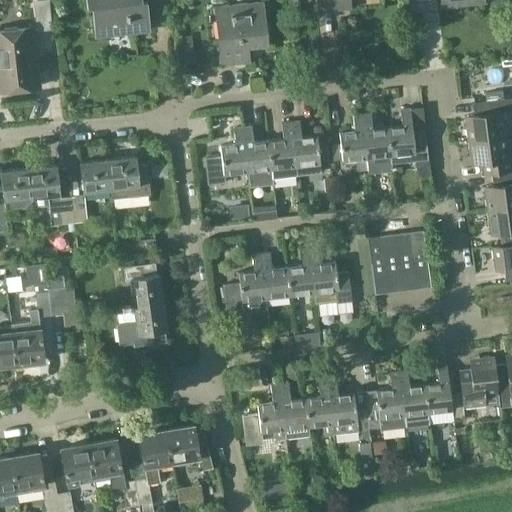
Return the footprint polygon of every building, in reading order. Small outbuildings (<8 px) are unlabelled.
[(49,0),(34,0),(37,28),(53,27),(49,0)] [(95,35),(149,30),(145,0),(86,0),(87,8),(92,7),(95,35)] [(350,0),(315,0),(317,11),(351,8),(350,0)] [(246,47),(266,45),(262,3),(215,8),(222,65),(248,62),(246,47)] [(0,90),(9,90),(12,92),(23,90),(25,88),(38,86),(31,27),(18,29),(16,27),(5,28),(3,30),(0,30),(0,90)] [(180,49),(182,65),(195,63),(193,47),(180,49)] [(503,91),(485,93),(486,101),(504,98),(503,91)] [(511,106),(511,97),(508,98),(504,98),(486,101),(472,102),(474,114),(465,115),(468,139),(506,135),(503,111),(511,109),(511,106)] [(402,125),(387,126),(391,162),(428,158),(425,130),(413,131),(410,108),(400,109),(402,125)] [(371,112),(362,113),(368,169),(379,168),(378,156),(390,155),(387,126),(373,128),(371,112)] [(362,113),(353,115),(354,130),(339,132),(340,142),(342,159),(342,160),(356,159),(357,170),(368,169),(362,113)] [(224,173),(247,170),(242,127),(240,114),(232,115),(236,143),(220,145),(221,155),(205,157),(208,183),(225,181),(224,173)] [(300,121),(291,122),(297,175),(321,172),(317,134),(301,136),(300,121)] [(295,165),(291,122),(282,123),(283,138),(268,140),(271,167),(295,165)] [(252,126),(242,127),(247,170),(249,182),(260,181),(258,169),(271,167),(268,140),(254,141),(252,126)] [(511,157),(509,158),(506,135),(468,139),(471,164),(481,162),(482,174),(491,173),(511,170),(511,157)] [(340,142),(331,143),(333,160),(342,159),(340,142)] [(328,143),(320,144),(321,160),(329,159),(328,143)] [(135,156),(108,159),(111,189),(112,198),(150,194),(147,164),(137,165),(135,156)] [(111,189),(108,159),(80,162),(84,192),(111,189)] [(56,164),(28,167),(33,207),(49,205),(51,225),(74,222),(71,196),(60,197),(56,164)] [(33,207),(28,167),(1,170),(5,204),(0,204),(0,230),(7,230),(6,217),(18,215),(18,208),(33,207)] [(511,170),(491,173),(493,185),(484,186),(487,210),(511,206),(511,170)] [(87,221),(84,195),(71,196),(74,222),(87,221)] [(288,201),(276,202),(277,216),(289,215),(288,201)] [(248,204),(229,206),(231,219),(249,217),(248,204)] [(511,206),(487,210),(490,234),(500,233),(501,245),(511,243),(511,206)] [(427,258),(423,230),(409,232),(413,260),(427,258)] [(413,260),(409,232),(396,233),(400,261),(413,260)] [(400,261),(396,233),(382,235),(386,263),(400,261)] [(386,263),(382,235),(368,237),(371,265),(386,263)] [(156,236),(118,241),(119,253),(157,249),(156,236)] [(511,243),(501,245),(492,246),(495,270),(504,269),(506,280),(511,279),(511,243)] [(318,247),(309,248),(314,291),(315,300),(350,296),(347,270),(336,272),(335,261),(320,262),(318,247)] [(314,291),(309,248),(300,249),(302,264),(287,266),(290,294),(314,291)] [(270,252),(261,253),(266,296),(290,294),(287,266),(272,268),(270,252)] [(266,296),(261,253),(252,254),(254,270),(238,271),(240,282),(224,284),(226,309),(243,307),(242,299),(266,296)] [(431,286),(427,258),(413,260),(417,288),(431,286)] [(417,288),(413,260),(400,261),(404,290),(417,288)] [(404,290),(400,261),(386,263),(390,291),(404,290)] [(130,279),(134,305),(163,301),(159,274),(157,274),(155,262),(123,266),(125,280),(130,279)] [(45,263),(25,265),(26,275),(34,286),(38,285),(38,291),(48,290),(48,289),(45,263)] [(390,291),(386,263),(371,265),(375,293),(390,291)] [(76,313),(73,286),(59,288),(62,314),(63,313),(66,333),(80,331),(78,313),(76,313)] [(51,315),(62,314),(59,288),(48,289),(48,290),(51,315)] [(44,360),(38,316),(51,315),(48,290),(38,291),(35,292),(37,309),(29,310),(30,321),(11,324),(16,363),(44,360)] [(167,329),(163,301),(134,305),(137,331),(132,331),(134,345),(166,341),(164,329),(167,329)] [(0,365),(16,363),(11,324),(12,332),(0,332),(0,365)] [(306,332),(294,333),(296,346),(307,345),(306,332)] [(293,333),(279,335),(281,348),(295,346),(293,333)] [(498,393),(500,407),(511,405),(511,353),(506,354),(507,363),(494,365),(498,393)] [(494,365),(493,356),(469,358),(470,368),(459,369),(465,420),(477,419),(474,396),(498,393),(494,365)] [(439,382),(424,383),(428,411),(452,408),(453,416),(463,415),(460,394),(450,395),(447,365),(437,366),(439,382)] [(408,370),(399,370),(399,371),(403,414),(428,411),(424,383),(409,385),(408,370)] [(403,414),(399,371),(390,372),(391,387),(376,389),(378,404),(366,406),(369,427),(380,426),(379,417),(403,414)] [(336,378),(328,379),(334,433),(361,430),(362,436),(370,435),(369,427),(366,406),(355,407),(354,392),(349,393),(349,392),(338,393),(336,378)] [(334,433),(328,379),(319,380),(321,395),(304,397),(308,425),(323,423),(324,434),(334,433)] [(289,384),(279,385),(286,437),(286,438),(309,436),(308,425),(304,397),(291,399),(289,384)] [(286,437),(279,385),(271,386),(272,401),(257,403),(258,413),(242,415),(246,445),(263,443),(261,430),(274,429),(275,438),(286,437)] [(194,424),(166,429),(172,461),(187,459),(188,463),(196,462),(198,470),(211,468),(204,431),(195,432),(194,424)] [(166,429),(139,434),(147,478),(148,478),(148,482),(159,480),(156,464),(172,461),(166,429)] [(384,429),(372,430),(373,443),(386,442),(384,429)] [(122,474),(116,438),(88,443),(94,474),(108,472),(111,490),(123,489),(126,506),(139,504),(135,480),(125,482),(123,474),(122,474)] [(94,474),(88,443),(61,447),(67,479),(67,484),(95,479),(94,474)] [(371,444),(360,445),(362,460),(372,459),(371,444)] [(38,451),(11,456),(16,493),(44,488),(43,482),(38,451)] [(0,495),(16,493),(11,456),(0,458),(0,495)] [(417,457),(408,458),(410,469),(418,468),(417,457)] [(151,502),(147,478),(135,480),(139,504),(151,502)] [(54,480),(43,482),(44,488),(48,511),(60,511),(57,493),(54,480)] [(288,481),(271,483),(273,496),(290,493),(288,481)] [(200,484),(176,488),(179,501),(203,497),(200,484)] [(73,511),(70,491),(57,493),(60,511),(73,511)]
